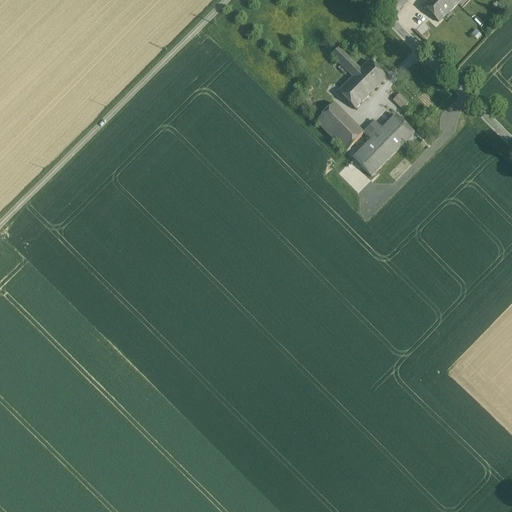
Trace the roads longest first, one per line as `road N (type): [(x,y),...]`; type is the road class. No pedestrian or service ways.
road 1 (track): [(0,224),(227,0)]
road 2 (tertiary): [(373,0),(511,141)]
